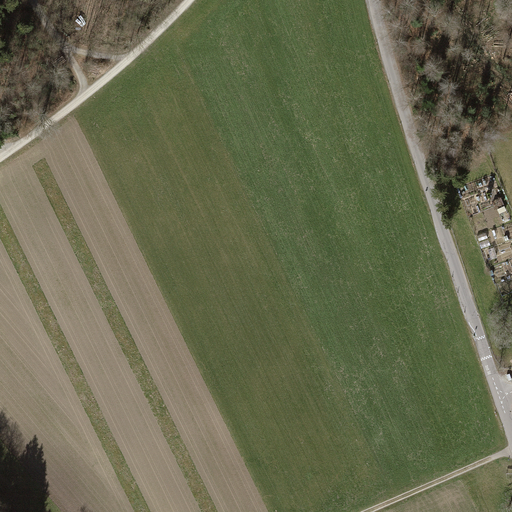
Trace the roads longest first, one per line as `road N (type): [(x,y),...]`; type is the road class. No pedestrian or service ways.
road 1 (unclassified): [(372,0),(499,392)]
road 2 (track): [(191,0),(1,158)]
road 3 (track): [(511,451),(370,511)]
